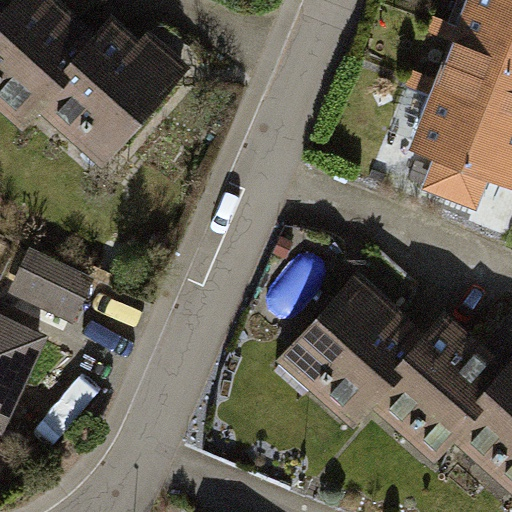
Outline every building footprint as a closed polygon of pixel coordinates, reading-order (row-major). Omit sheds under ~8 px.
[(511,95),(511,0),(458,0),(434,65),(511,95)] [(56,18),(0,78),(0,104),(61,159),(84,134),(139,183),(203,113),(137,53),(118,74),(56,18)] [(511,185),(511,95),(434,65),(401,148),(433,161),(420,193),(474,214),(487,182),(510,191),(511,185)] [(36,242),(11,292),(74,323),(99,273),(36,242)] [(362,303),(300,388),(383,448),(397,429),(482,491),(498,469),(511,479),(511,376),(460,338),(442,362),(362,303)] [(0,329),(0,432),(34,447),(71,360),(0,329)]
